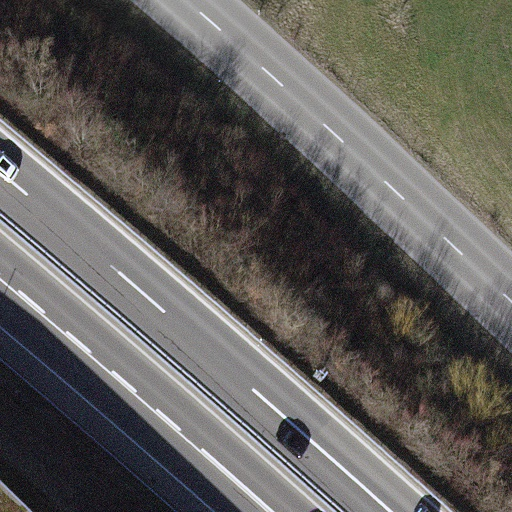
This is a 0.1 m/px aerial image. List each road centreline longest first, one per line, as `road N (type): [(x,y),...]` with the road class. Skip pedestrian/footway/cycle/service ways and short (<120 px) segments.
road 1 (trunk): [(392,511),(0,169)]
road 2 (secondary): [(175,0),(511,310)]
road 3 (trunk): [(0,256),(298,511)]
